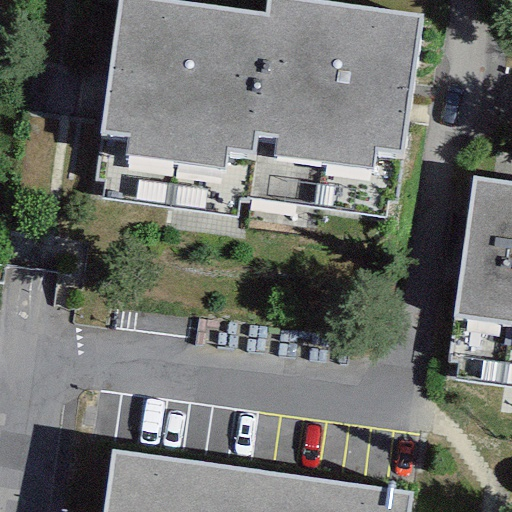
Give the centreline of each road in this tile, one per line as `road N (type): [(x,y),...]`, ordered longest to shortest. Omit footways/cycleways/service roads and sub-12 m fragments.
road 1 (residential): [(9,511),(35,362),(408,414)]
road 2 (residential): [(466,0),(408,414)]
